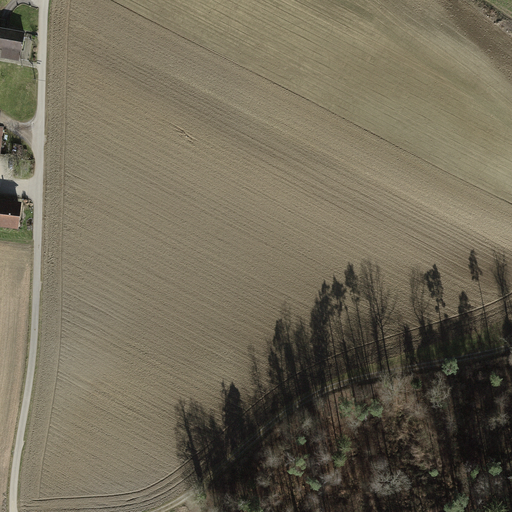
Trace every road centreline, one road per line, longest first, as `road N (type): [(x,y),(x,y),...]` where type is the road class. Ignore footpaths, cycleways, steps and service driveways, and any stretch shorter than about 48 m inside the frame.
road 1 (track): [(160,511),(229,469),(290,407),(363,378),(511,346)]
road 2 (track): [(11,511),(33,319),(36,199)]
